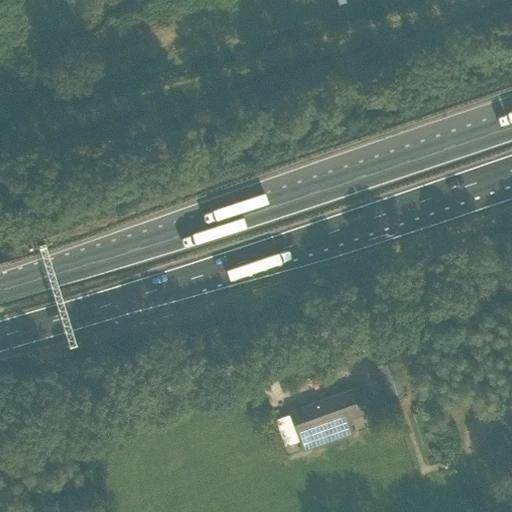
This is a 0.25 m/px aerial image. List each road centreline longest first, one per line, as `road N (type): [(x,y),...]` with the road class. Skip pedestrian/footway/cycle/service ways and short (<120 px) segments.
road 1 (motorway): [(0,336),(511,170)]
road 2 (motorway): [(511,123),(0,289)]
